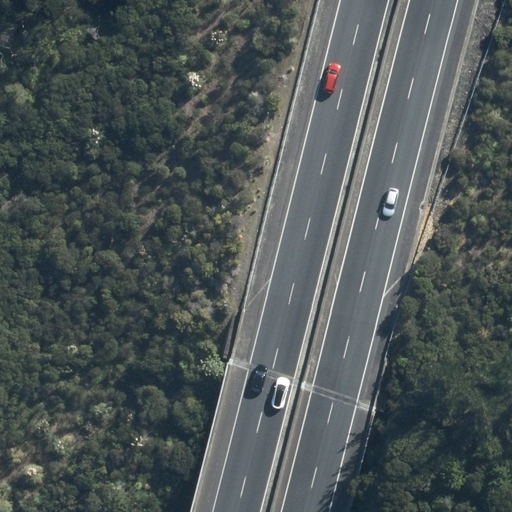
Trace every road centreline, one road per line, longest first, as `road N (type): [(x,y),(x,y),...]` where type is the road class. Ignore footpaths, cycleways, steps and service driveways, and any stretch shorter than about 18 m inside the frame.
road 1 (motorway): [(236,511),(366,0)]
road 2 (motorway): [(435,0),(306,511)]
